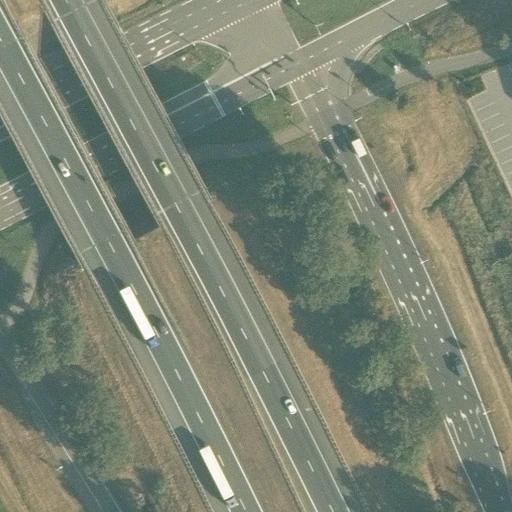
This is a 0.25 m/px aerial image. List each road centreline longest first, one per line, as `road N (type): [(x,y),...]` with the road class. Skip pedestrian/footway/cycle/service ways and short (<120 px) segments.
road 1 (motorway): [(332,511),(65,0)]
road 2 (motorway): [(0,42),(240,511)]
road 3 (motorway): [(497,511),(454,373),(410,268),(307,60)]
road 4 (primary): [(0,216),(307,60)]
road 5 (primary): [(221,0),(0,113)]
road 6 (motorway): [(0,335),(112,511)]
road 7 (primary): [(307,60),(427,0)]
